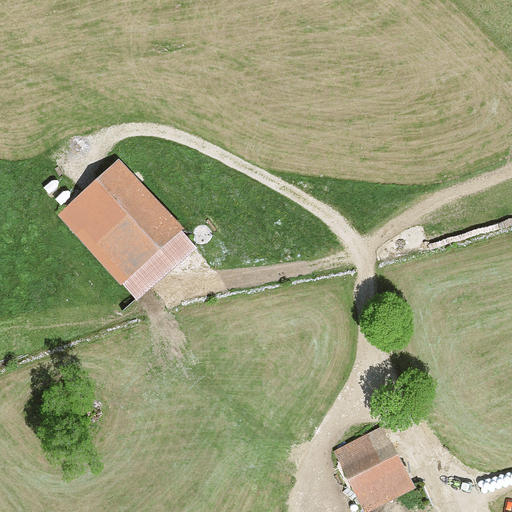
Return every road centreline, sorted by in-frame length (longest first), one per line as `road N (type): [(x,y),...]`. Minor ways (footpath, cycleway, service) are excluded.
road 1 (track): [(511,172),(359,247),(369,373),(425,468),(483,489),(469,511)]
road 2 (track): [(359,247),(346,224),(305,197),(193,141),(126,130),(77,156)]
road 3 (track): [(369,373),(325,444),(317,511)]
